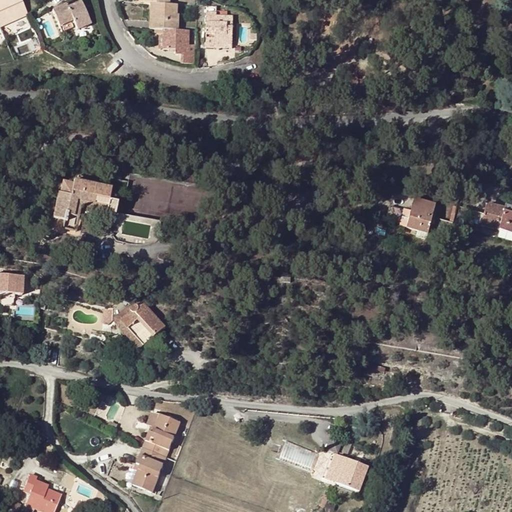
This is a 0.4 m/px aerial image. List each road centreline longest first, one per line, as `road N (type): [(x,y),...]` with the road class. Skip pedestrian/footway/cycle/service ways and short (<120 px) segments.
road 1 (unclassified): [(0,364),(148,391),(332,410),(439,400),(511,426)]
road 2 (unclassified): [(0,173),(86,133),(244,166),(368,150),(418,133)]
road 3 (tertiary): [(425,118),(0,108)]
road 4 (residential): [(282,203),(430,167),(479,160),(511,167)]
road 5 (residential): [(104,0),(117,39),(154,70),(207,79),(252,69)]
